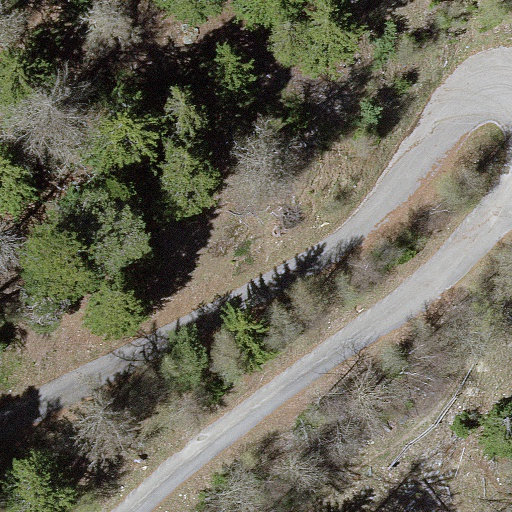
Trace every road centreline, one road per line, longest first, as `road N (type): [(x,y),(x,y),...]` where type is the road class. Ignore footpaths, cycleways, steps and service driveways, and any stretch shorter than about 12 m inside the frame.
road 1 (unclassified): [(511,126),(501,118),(449,131),(273,273),(0,431)]
road 2 (unclassified): [(135,511),(492,216),(511,182)]
